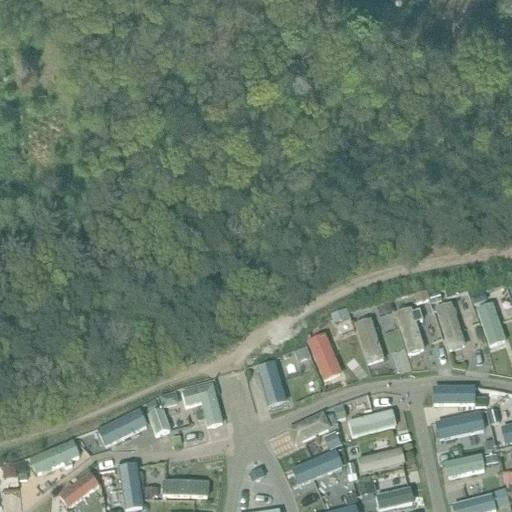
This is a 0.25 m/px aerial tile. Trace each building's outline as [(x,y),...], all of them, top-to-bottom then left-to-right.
[(426,294),(413,298),(416,307),(429,303),(426,294)] [(389,306),(376,310),(379,318),(392,314),(389,306)] [(346,312),(331,317),(334,325),(349,320),(346,312)] [(305,351),(294,355),(298,365),(309,361),(305,351)] [(175,397),(160,401),(163,411),(177,407),(175,397)] [(15,468),(2,469),(4,483),(17,482),(15,468)] [(145,492),(145,500),(157,500),(157,492),(145,492)]
